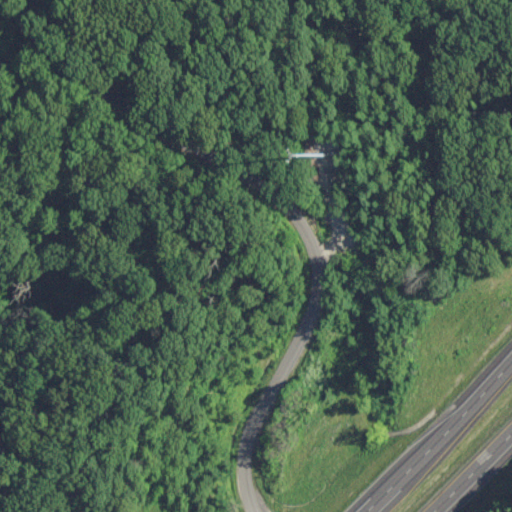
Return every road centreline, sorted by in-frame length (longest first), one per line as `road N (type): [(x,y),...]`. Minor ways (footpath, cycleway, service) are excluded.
road 1 (tertiary): [(0,1),(95,83),(284,206),(305,237),(317,269),(312,309),(246,438),(238,466),(248,511)]
road 2 (trunk): [(511,362),(357,511)]
